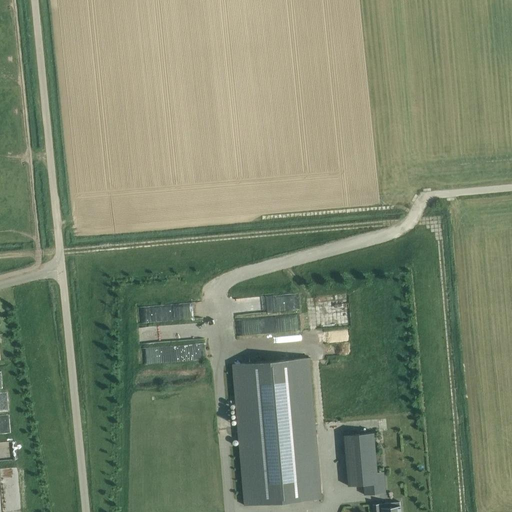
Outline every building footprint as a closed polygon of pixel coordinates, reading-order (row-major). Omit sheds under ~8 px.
[(253,297),(235,298),(235,314),(258,313),(257,301),(253,301),(253,297)] [(203,302),(138,306),(140,325),(144,325),(145,338),(153,338),(153,342),(200,339),(198,320),(204,319),(203,302)] [(185,346),(168,347),(168,361),(186,360),(185,346)] [(244,505),(322,498),(310,358),(232,364),(233,367),(244,505)] [(345,435),(344,435),(345,436),(349,486),(364,484),(364,494),(379,493),(378,472),(374,432),(345,435)] [(400,511),(400,501),(385,503),(385,504),(382,504),(382,503),(381,503),(381,504),(380,504),(380,503),(372,504),(373,511),(400,511)]
